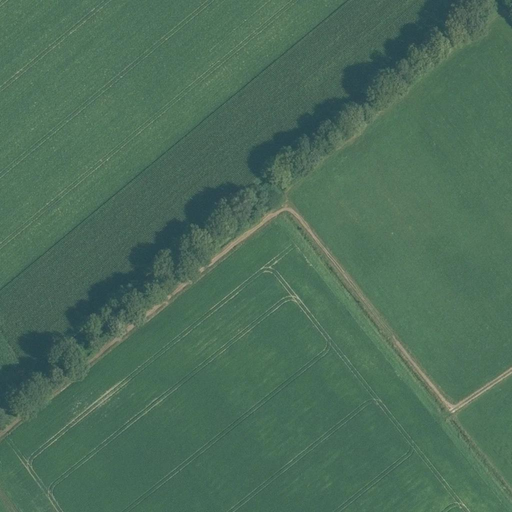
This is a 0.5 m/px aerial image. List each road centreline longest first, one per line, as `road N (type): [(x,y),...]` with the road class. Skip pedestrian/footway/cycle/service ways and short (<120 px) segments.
road 1 (track): [(511,371),(446,408),(266,173)]
road 2 (track): [(78,369),(288,202)]
